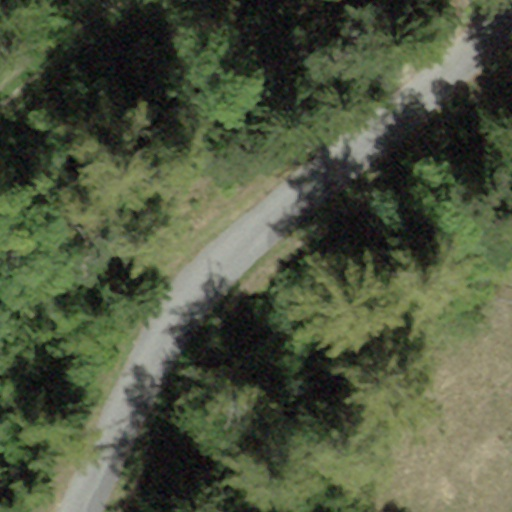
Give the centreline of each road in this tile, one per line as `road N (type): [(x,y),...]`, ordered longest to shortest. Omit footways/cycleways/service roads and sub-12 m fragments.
road 1 (unclassified): [(82,511),(167,338),(204,290),(511,16)]
road 2 (track): [(0,105),(52,59),(153,0)]
